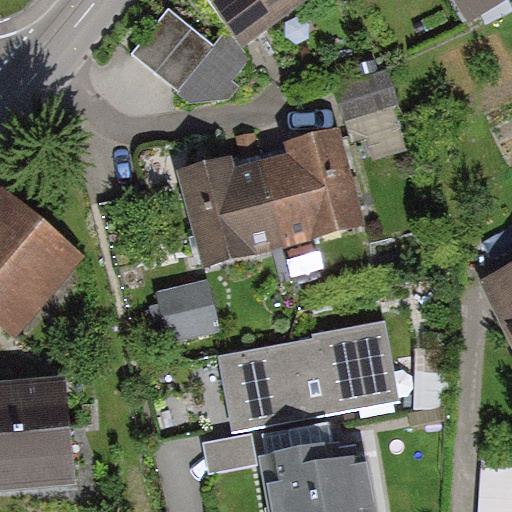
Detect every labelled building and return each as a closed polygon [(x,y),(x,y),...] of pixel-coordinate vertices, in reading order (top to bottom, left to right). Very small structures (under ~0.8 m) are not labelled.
[(311,0),(182,0),(226,61),(311,0)] [(343,72),(343,113),(382,113),(382,145),(399,145),(399,72),(343,72)] [(282,256),(359,237),(335,138),(258,156),(282,256)] [(204,274),(282,256),(258,156),(180,175),(204,274)] [(0,337),(6,343),(80,264),(4,194),(0,197),(0,337)] [(511,267),(471,288),(511,367),(511,267)] [(169,339),(226,327),(215,275),(158,286),(169,339)] [(386,329),(224,359),(235,433),(401,405),(386,329)] [(0,486),(74,480),(65,379),(0,385),(0,486)] [(370,511),(358,449),(333,454),(328,427),(264,438),(277,511),(370,511)] [(511,511),(511,457),(485,458),(486,511),(511,511)]
